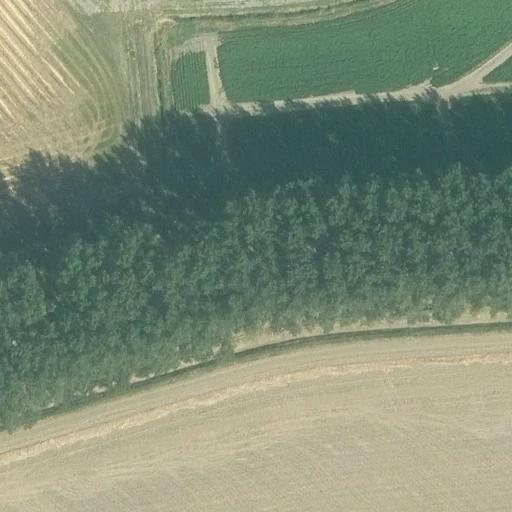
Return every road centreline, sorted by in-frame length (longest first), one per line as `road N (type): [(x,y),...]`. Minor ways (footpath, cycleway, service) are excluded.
road 1 (unclassified): [(0,348),(267,274),(511,251)]
road 2 (track): [(0,298),(176,245),(511,217)]
